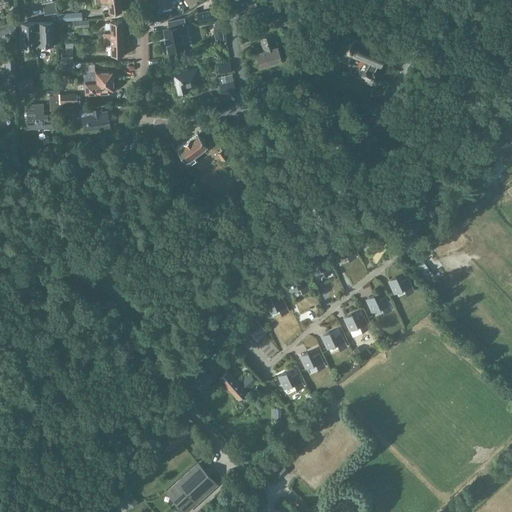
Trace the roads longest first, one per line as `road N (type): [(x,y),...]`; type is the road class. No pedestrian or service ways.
road 1 (residential): [(143,117),(157,123),(238,113),(375,115),(405,69),(414,0)]
road 2 (residential): [(84,200),(137,305),(155,324)]
